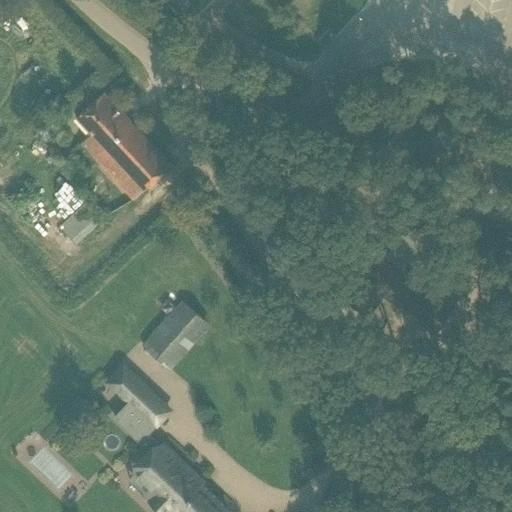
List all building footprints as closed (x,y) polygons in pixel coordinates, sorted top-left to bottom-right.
[(165,0),(201,34),(230,44),(237,36),(240,39),(260,19),(240,0),(165,0)] [(319,38),(325,44),(332,37),(326,31),(319,38)] [(81,143),(133,199),(170,165),(103,92),(77,116),(92,133),(81,143)] [(57,225),(83,201),(66,183),(40,207),(57,225)] [(59,227),(75,245),(108,216),(90,198),(59,227)] [(403,232),(385,256),(348,228),(328,255),(357,276),(342,295),(369,314),(383,295),(434,332),(453,306),(403,269),(423,242),(421,237),(425,235),(429,225),(425,214),(415,210),(405,214),(400,224),(403,232)] [(141,346),(171,371),(211,325),(182,300),(141,346)] [(124,369),(108,383),(135,412),(150,398),(124,369)] [(142,462),(143,464),(136,472),(157,492),(149,501),(160,511),(166,511),(172,506),(177,511),(224,511),(227,509),(201,484),(204,481),(196,474),(195,476),(186,468),(188,466),(164,443),(161,446),(122,409),(114,417),(151,452),(142,462)]
